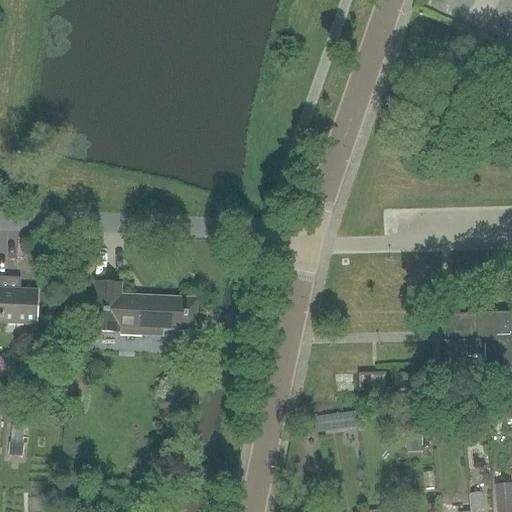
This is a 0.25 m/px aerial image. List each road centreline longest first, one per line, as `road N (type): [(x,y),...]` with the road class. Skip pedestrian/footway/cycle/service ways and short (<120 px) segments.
road 1 (residential): [(310,235),(0,218)]
road 2 (residential): [(252,511),(310,235)]
road 3 (residential): [(310,235),(391,0)]
road 4 (unknown): [(310,235),(511,234)]
